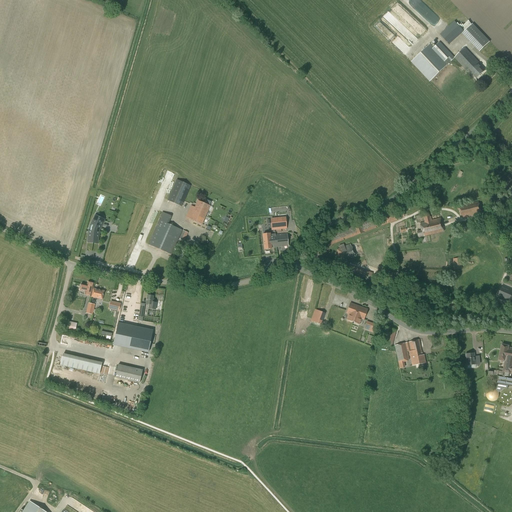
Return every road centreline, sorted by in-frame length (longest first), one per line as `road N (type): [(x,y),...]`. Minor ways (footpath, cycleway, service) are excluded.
road 1 (unclassified): [(292,267),(326,225),(399,193),(511,92)]
road 2 (unclassified): [(511,331),(416,331),(292,267)]
road 3 (unclassified): [(292,267),(199,286),(71,263)]
